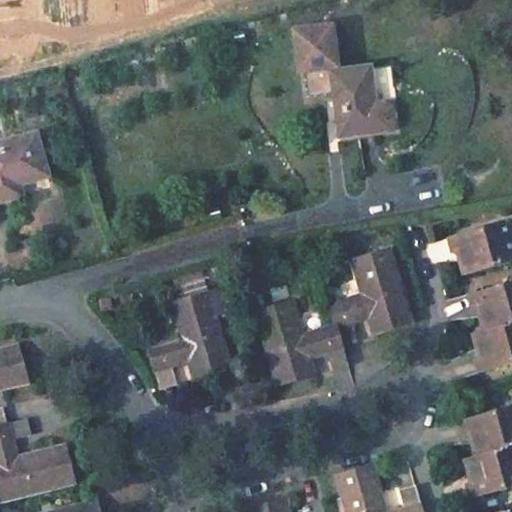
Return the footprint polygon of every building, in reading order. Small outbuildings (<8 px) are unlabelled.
[(325,21),(287,27),(294,72),(332,66),(325,21)] [(369,67),(330,72),(339,136),(362,133),(383,130),(388,126),(389,125),(390,123),(391,121),(392,120),(392,118),(392,116),(391,114),(391,112),(390,110),(388,108),(387,106),(384,104),(382,103),(380,102),(377,102),(375,103),(369,67)] [(35,133),(0,142),(0,201),(12,198),(9,187),(20,183),(48,176),(35,133)] [(20,183),(9,187),(12,198),(24,195),(20,183)] [(511,224),(510,219),(449,237),(453,252),(457,250),(464,275),(511,260),(511,224)] [(292,301),(255,312),(276,383),(314,372),(309,357),(327,352),(332,371),(349,366),(342,345),(356,341),(351,322),(368,317),(372,332),(410,320),(389,250),(351,261),(361,293),(330,302),(336,323),(302,334),(292,301)] [(511,281),(468,294),(472,308),(477,307),(484,331),(473,334),(480,357),(475,358),(479,373),(511,363),(511,281)] [(181,336),(149,345),(161,389),(176,385),(171,368),(189,362),(193,377),(230,367),(209,294),(172,304),(181,336)] [(17,345),(0,349),(0,497),(1,502),(73,483),(63,446),(18,457),(14,440),(31,435),(27,419),(6,423),(2,408),(0,408),(0,389),(27,383),(17,345)] [(511,405),(461,419),(465,434),(469,432),(475,457),(464,459),(471,483),(467,484),(471,498),(511,486),(511,405)] [(386,511),(373,466),(335,476),(345,511),(421,511),(414,485),(398,489),(403,507),(387,511),(386,511)] [(289,511),(286,500),(248,511),(289,511)] [(99,511),(97,501),(50,511),(99,511)]
